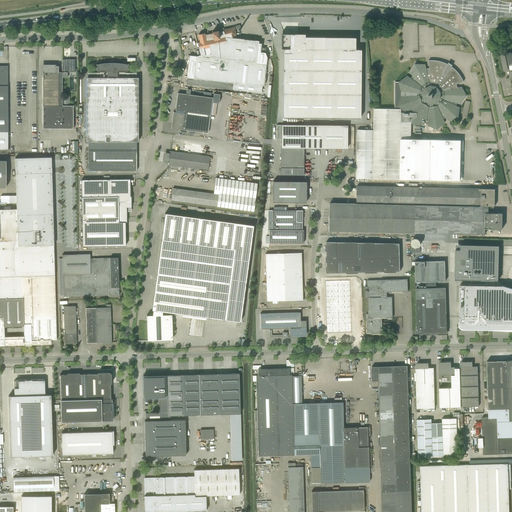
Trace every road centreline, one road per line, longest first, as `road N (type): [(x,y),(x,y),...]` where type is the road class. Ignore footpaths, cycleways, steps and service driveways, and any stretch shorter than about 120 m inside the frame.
road 1 (unclassified): [(125,357),(163,28)]
road 2 (unclassified): [(163,28),(249,11),(410,17)]
road 3 (primary): [(0,25),(215,0)]
road 4 (unclassified): [(315,351),(511,345)]
road 5 (unclassified): [(125,357),(315,351)]
road 6 (unclassified): [(315,351),(320,189),(337,189)]
road 7 (unclassified): [(0,40),(163,28)]
road 8 (unclassified): [(130,511),(125,357)]
road 9 (unclassified): [(0,360),(125,357)]
